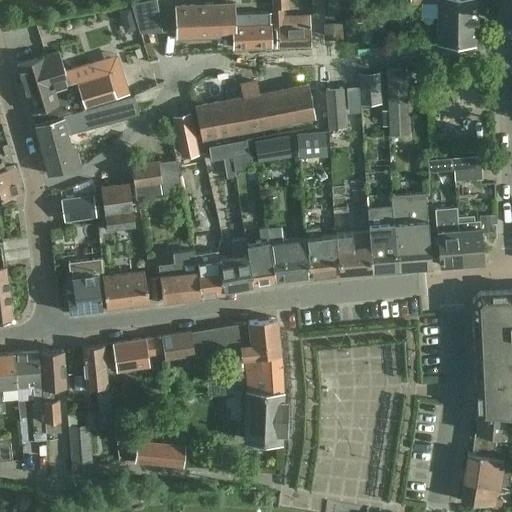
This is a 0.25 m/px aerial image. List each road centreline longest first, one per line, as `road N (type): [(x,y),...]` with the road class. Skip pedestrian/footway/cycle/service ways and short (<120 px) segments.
road 1 (residential): [(34,192),(96,166),(188,73),(232,60),(511,50)]
road 2 (residential): [(61,492),(138,467),(286,479),(293,416),(285,298)]
road 3 (residential): [(48,330),(285,298)]
road 4 (residential): [(436,511),(453,391),(448,282)]
road 5 (residential): [(285,298),(448,282)]
road 6 (residential): [(48,330),(34,192)]
road 7 (residential): [(34,192),(0,65)]
